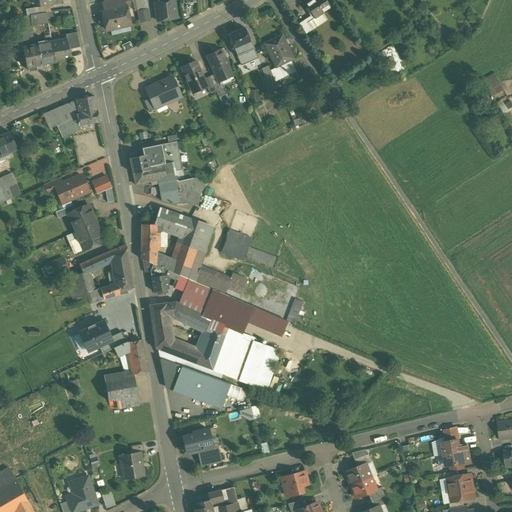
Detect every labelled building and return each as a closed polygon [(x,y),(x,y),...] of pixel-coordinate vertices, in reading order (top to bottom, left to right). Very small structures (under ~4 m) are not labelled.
[(60,0),(38,0),(39,7),(40,8),(50,7),(61,5),(60,0)] [(128,0),(110,0),(103,2),(105,11),(125,7),(126,7),(130,6),(128,0)] [(146,0),(135,0),(138,12),(148,10),(146,0)] [(174,0),(155,3),(158,21),(177,19),(174,0)] [(329,8),(323,0),(312,0),(305,6),(314,19),(329,8)] [(50,7),(40,8),(39,7),(25,9),(26,16),(46,13),(51,12),(50,7)] [(105,11),(102,12),(107,31),(130,26),(126,7),(125,7),(105,11)] [(138,12),(137,12),(139,23),(150,21),(148,10),(138,12)] [(26,16),(21,17),(22,31),(23,41),(32,40),(31,25),(42,25),(47,44),(52,43),(50,35),(46,24),(46,13),(26,16)] [(311,30),(304,20),(299,24),(305,34),(311,30)] [(244,29),(228,36),(230,41),(227,42),(230,48),(233,47),(241,66),(250,62),(246,53),(253,50),(244,29)] [(80,47),(77,32),(65,34),(67,40),(69,50),(80,47)] [(293,60),(281,36),(265,44),(276,68),(290,61),(293,60)] [(32,40),(23,41),(23,42),(23,48),(33,47),(32,40)] [(67,40),(52,43),(55,63),(71,60),(69,50),(67,40)] [(47,44),(44,44),(33,47),(23,48),(27,68),(28,68),(36,67),(55,63),(52,43),(47,44)] [(220,50),(205,56),(213,72),(227,66),(220,50)] [(392,56),(384,62),(394,77),(407,69),(397,54),(392,56)] [(204,79),(195,60),(180,67),(182,72),(186,79),(191,90),(197,87),(198,90),(206,86),(207,86),(204,79)] [(276,68),(270,71),(274,80),(278,78),(280,77),(293,71),(294,70),(290,61),(276,68)] [(227,66),(213,72),(214,75),(217,81),(218,81),(231,74),(227,66)] [(268,67),(261,69),(267,83),(274,80),(270,71),(268,67)] [(293,71),(280,77),(284,85),(297,79),(293,71)] [(218,81),(217,81),(214,75),(209,77),(215,91),(218,98),(227,94),(224,88),(222,89),(218,81)] [(171,77),(145,89),(149,99),(154,110),(165,105),(163,102),(179,95),(171,77)] [(215,91),(209,77),(204,79),(207,86),(206,86),(210,93),(215,91)] [(493,80),(485,84),(489,90),(497,86),(493,80)] [(249,101),(259,101),(258,89),(249,90),(249,101)] [(94,96),(78,100),(81,114),(78,115),(77,115),(77,116),(79,126),(80,126),(99,122),(96,109),(94,96)] [(149,99),(143,102),(148,113),(154,110),(149,99)] [(473,100),(466,104),(471,112),(478,108),(473,100)] [(55,109),(43,114),(49,129),(57,126),(57,125),(61,123),(77,116),(77,115),(78,115),(76,109),(73,102),(55,109)] [(61,123),(57,125),(57,126),(62,137),(80,129),(80,126),(79,126),(77,116),(61,123)] [(9,133),(0,136),(0,156),(17,149),(9,133)] [(181,134),(169,137),(170,144),(177,143),(177,140),(182,139),(181,134)] [(56,141),(49,143),(52,153),(58,151),(56,141)] [(170,144),(160,146),(163,165),(174,163),(175,171),(182,170),(179,155),(177,143),(170,144)] [(143,150),(145,156),(148,168),(163,165),(160,146),(143,150)] [(145,156),(129,159),(132,174),(148,171),(148,168),(145,156)] [(105,159),(82,165),(84,173),(107,167),(105,159)] [(174,163),(163,165),(166,180),(157,182),(161,201),(175,204),(181,203),(179,190),(200,196),(200,194),(205,187),(193,180),(177,182),(175,171),(174,163)] [(148,171),(132,174),(134,186),(157,182),(166,180),(163,165),(148,168),(148,171)] [(95,178),(102,175),(100,169),(93,172),(95,178)] [(11,173),(0,178),(0,186),(1,190),(6,201),(13,198),(9,187),(16,184),(11,173)] [(60,185),(55,187),(56,188),(59,196),(62,195),(65,202),(88,192),(81,176),(60,185)] [(106,177),(93,183),(98,194),(105,191),(111,189),(111,188),(106,177)] [(58,179),(45,185),(48,192),(56,188),(55,187),(60,185),(58,179)] [(16,184),(9,187),(13,198),(20,195),(16,184)] [(111,189),(105,191),(107,203),(114,202),(111,189)] [(200,196),(179,190),(181,203),(197,207),(200,196)] [(72,205),(55,213),(58,219),(67,215),(67,214),(75,211),(72,205)] [(75,211),(67,214),(67,215),(75,232),(95,224),(93,218),(94,218),(88,205),(75,211)] [(189,220),(159,209),(155,222),(161,224),(160,228),(163,229),(183,237),(189,220)] [(211,227),(190,219),(190,220),(189,220),(183,237),(178,252),(194,258),(201,259),(212,230),(211,227)] [(161,224),(155,222),(154,225),(157,225),(158,226),(157,233),(159,233),(163,229),(160,228),(161,224)] [(95,224),(75,232),(77,238),(83,251),(104,242),(99,229),(98,229),(95,224)] [(154,225),(141,225),(141,251),(156,251),(159,251),(159,233),(157,233),(158,226),(157,225),(154,225)] [(248,248),(251,239),(229,231),(226,239),(221,253),(229,256),(243,261),(244,258),(248,248)] [(77,238),(70,241),(76,254),(83,251),(77,238)] [(126,246),(79,265),(83,274),(89,272),(103,265),(112,258),(128,255),(126,246)] [(275,258),(248,248),(244,258),(272,268),(275,258)] [(156,251),(141,251),(141,259),(142,260),(150,263),(150,259),(156,259),(156,251)] [(194,258),(178,252),(175,261),(171,272),(179,276),(186,279),(194,258)] [(101,290),(100,291),(103,299),(118,295),(126,293),(126,290),(133,289),(128,255),(112,258),(114,273),(116,285),(110,287),(101,290)] [(166,257),(156,259),(150,259),(150,263),(152,264),(162,269),(167,258),(166,257)] [(175,261),(167,258),(162,269),(168,271),(171,272),(175,261)] [(228,283),(197,270),(201,259),(194,258),(186,279),(222,294),(223,295),(226,289),(228,283)] [(68,270),(63,259),(52,263),(52,264),(56,274),(56,275),(68,270)] [(150,263),(142,260),(145,273),(150,272),(150,271),(152,264),(150,263)] [(52,264),(43,268),(47,278),(56,274),(52,264)] [(162,269),(152,264),(150,271),(150,272),(151,278),(165,276),(168,271),(162,269)] [(89,272),(83,274),(81,274),(87,293),(94,290),(89,272)] [(246,277),(234,272),(232,275),(245,281),(246,277)] [(114,273),(108,274),(110,287),(116,285),(114,273)] [(81,274),(67,278),(74,303),(78,302),(83,300),(88,299),(89,299),(87,293),(81,274)] [(232,275),(228,283),(226,289),(241,295),(247,281),(245,281),(232,275)] [(165,276),(151,278),(153,292),(160,291),(161,294),(167,293),(166,290),(168,290),(165,276)] [(186,279),(179,276),(174,288),(183,292),(188,280),(186,279)] [(222,294),(188,280),(183,292),(177,304),(211,320),(222,294)] [(94,290),(87,293),(89,299),(88,299),(89,302),(89,304),(103,299),(100,291),(101,290),(100,288),(94,290)] [(223,295),(222,294),(211,320),(208,325),(210,326),(224,332),(226,328),(240,333),(245,322),(251,307),(223,295)] [(295,300),(286,322),(294,325),(303,303),(295,300)] [(177,304),(174,303),(164,304),(179,311),(177,319),(207,333),(210,326),(208,325),(211,320),(177,304)] [(164,304),(149,306),(153,330),(169,328),(167,317),(171,316),(177,319),(179,311),(164,304)] [(251,307),(245,322),(280,336),(286,321),(251,307)] [(99,347),(111,341),(110,338),(103,323),(95,327),(94,324),(87,328),(88,330),(79,334),(88,352),(99,347)] [(207,333),(201,352),(217,358),(225,333),(224,332),(210,326),(207,333)] [(169,328),(153,330),(154,338),(164,339),(171,341),(169,328)] [(240,333),(226,328),(224,332),(225,333),(217,358),(213,371),(222,374),(238,380),(242,368),(253,341),(254,338),(240,333)] [(99,347),(102,354),(114,349),(126,343),(122,332),(110,338),(111,341),(99,347)] [(217,358),(201,352),(171,341),(164,339),(154,338),(156,349),(211,370),(213,371),(217,358)] [(142,340),(127,342),(129,352),(133,374),(147,372),(142,340)] [(281,351),(253,341),(242,368),(238,380),(266,391),(281,351)] [(126,343),(114,349),(118,357),(129,352),(127,342),(126,343)] [(156,349),(159,358),(220,380),(222,374),(213,371),(211,370),(156,349)] [(166,388),(172,391),(181,366),(159,358),(166,388)] [(220,380),(181,366),(172,391),(221,409),(225,396),(230,384),(220,380)] [(134,377),(105,382),(108,401),(115,400),(137,396),(134,377)] [(77,380),(68,383),(71,391),(79,389),(77,380)] [(242,402),(246,390),(230,384),(225,396),(242,402)] [(400,395),(379,401),(382,414),(404,409),(400,395)] [(137,396),(115,400),(117,409),(139,405),(137,396)] [(249,421),(254,420),(251,408),(239,412),(240,416),(249,421)] [(511,422),(498,424),(500,440),(511,438),(511,422)] [(207,429),(193,433),(193,435),(185,437),(187,445),(185,445),(187,454),(198,452),(212,448),(212,447),(207,429)] [(457,434),(445,437),(446,442),(459,440),(457,434)] [(446,442),(442,443),(444,455),(469,450),(468,445),(460,446),(459,440),(446,442)] [(212,448),(198,452),(202,466),(220,461),(216,446),(212,447),(212,448)] [(469,450),(444,455),(446,467),(450,466),(463,464),(471,462),(469,450)] [(511,450),(503,452),(505,468),(511,466),(511,450)] [(140,453),(120,457),(123,479),(144,476),(140,453)] [(368,455),(354,460),(357,468),(365,465),(366,465),(371,463),(368,455)] [(89,457),(91,466),(98,465),(96,456),(89,457)] [(463,464),(450,466),(451,472),(458,471),(464,470),(463,464)] [(357,468),(345,473),(350,485),(370,477),(366,465),(365,465),(357,468)] [(10,469),(0,474),(0,499),(4,498),(20,488),(10,469)] [(451,472),(444,473),(445,479),(448,479),(459,477),(458,471),(451,472)] [(305,472),(282,478),(287,497),(302,493),(300,487),(308,485),(305,472)] [(459,477),(448,479),(450,490),(473,486),(471,475),(459,477)] [(71,511),(77,511),(97,505),(88,477),(72,483),(76,494),(67,497),(68,501),(71,511)] [(370,477),(350,485),(355,499),(367,494),(376,491),(375,490),(370,477)] [(473,486),(450,490),(452,502),(452,503),(463,501),(475,498),(473,486)] [(20,488),(4,498),(11,511),(16,509),(27,501),(20,488)] [(233,488),(225,490),(227,499),(228,505),(237,503),(233,488)] [(376,491),(367,494),(370,501),(384,496),(381,488),(375,490),(376,491)] [(105,506),(114,503),(110,491),(101,495),(105,506)] [(220,491),(208,494),(209,500),(210,500),(211,504),(222,501),(220,491)] [(384,496),(370,501),(373,509),(378,507),(379,507),(384,505),(388,504),(384,496)] [(0,511),(10,511),(11,511),(4,498),(0,499),(0,511)] [(209,500),(192,505),(194,511),(212,511),(211,504),(210,500),(209,500)] [(32,511),(27,501),(16,509),(17,511),(32,511)] [(63,511),(71,511),(68,501),(61,503),(63,511)] [(300,501),(287,504),(289,511),(294,511),(295,511),(303,508),(300,501)] [(303,508),(295,511),(320,511),(316,502),(303,508)] [(228,505),(219,508),(219,511),(238,511),(237,505),(237,503),(228,505)] [(245,503),(237,505),(238,511),(241,511),(243,511),(247,511),(245,503)]
